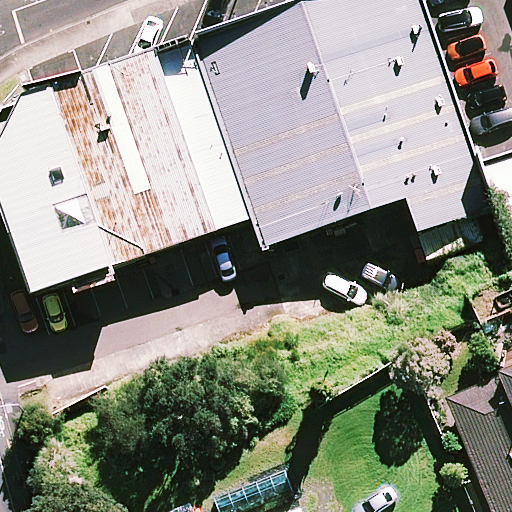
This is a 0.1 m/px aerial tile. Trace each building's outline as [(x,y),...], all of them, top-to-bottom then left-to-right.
[(425,0),(302,0),(191,37),(253,219),(262,244),(483,170),(425,0)] [(253,219),(191,37),(25,94),(0,141),(0,195),(34,291),(253,219)] [(511,155),(483,170),(509,259),(511,257),(511,155)] [(511,346),(437,385),(499,505),(511,497),(511,346)] [(298,409),(149,502),(155,511),(300,511),(345,484),(298,409)]
